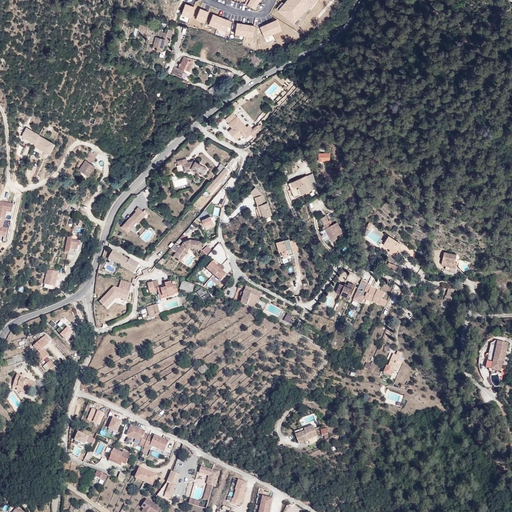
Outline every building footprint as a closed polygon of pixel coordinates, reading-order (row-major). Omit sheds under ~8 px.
[(287,0),(278,10),(294,23),(308,6),(313,0),(287,0)] [(317,0),(313,0),(308,6),(310,8),(317,0)] [(158,37),(156,37),(153,46),(156,47),(155,50),(163,52),(165,45),(168,46),(169,39),(170,39),(173,30),(168,29),(167,33),(162,32),(160,35),(158,36),(158,37)] [(253,60),(250,62),(252,66),(260,59),(261,58),(256,53),(251,57),(253,60)] [(178,68),(175,67),(172,73),(181,78),(185,70),(188,72),(193,62),(194,60),(184,56),(178,68)] [(260,59),(252,66),(254,68),(262,62),(260,59)] [(216,84),(209,89),(212,94),(219,90),(216,84)] [(256,89),(245,96),(247,100),(258,93),(256,89)] [(237,116),(228,124),(232,128),(228,132),(235,139),(241,133),(242,134),(246,139),(250,135),(254,139),(261,132),(257,127),(253,130),(249,133),(245,129),(247,128),(246,127),(237,116)] [(40,134),(26,127),(22,136),(35,143),(34,145),(49,153),(54,144),(39,135),(40,134)] [(88,162),(86,160),(79,170),(88,176),(95,166),(91,164),(96,155),(94,154),(92,156),(91,157),(88,162)] [(187,159),(177,161),(178,165),(182,164),(184,170),(191,168),(196,171),(203,175),(207,168),(195,161),(195,163),(192,161),(188,162),(187,159)] [(221,164),(217,168),(218,169),(215,173),(218,175),(225,168),(225,167),(221,164)] [(218,175),(207,188),(211,193),(225,177),(224,176),(229,171),(225,168),(218,175)] [(312,174),(307,176),(313,190),(317,188),(312,174)] [(307,175),(288,183),(294,197),(313,190),(307,176),(307,175)] [(176,176),(171,177),(174,189),(189,185),(187,177),(177,180),(176,176)] [(263,194),(256,187),(250,192),(255,197),(258,206),(260,205),(264,218),(272,215),(268,203),(266,203),(263,194)] [(0,236),(8,238),(15,205),(0,201),(0,202),(0,236)] [(212,214),(215,205),(210,202),(206,212),(212,214)] [(213,216),(219,218),(222,206),(216,204),(213,216)] [(131,217),(122,227),(127,232),(136,222),(138,223),(146,214),(138,207),(135,211),(136,211),(131,217)] [(212,222),(209,216),(201,221),(203,226),(212,222)] [(326,216),(321,218),(326,228),(325,229),(331,241),(337,238),(336,236),(342,233),(337,222),(331,226),(326,216)] [(80,246),(80,241),(77,240),(78,235),(73,234),(72,238),(67,237),(65,251),(69,252),(70,249),(75,250),(76,245),(80,246)] [(403,245),(389,236),(383,245),(391,249),(389,252),(395,256),(403,245)] [(292,248),(289,238),(279,242),(282,251),(292,248)] [(181,246),(176,242),(171,248),(176,252),(173,256),(180,262),(183,258),(182,255),(187,248),(193,246),(201,247),(202,241),(190,239),(184,241),(181,246)] [(201,247),(193,246),(187,248),(182,255),(183,258),(188,250),(193,248),(201,250),(201,247)] [(207,246),(202,251),(207,255),(212,250),(207,246)] [(129,260),(113,251),(108,259),(134,274),(139,264),(131,259),(130,261),(129,260)] [(456,255),(444,252),(441,264),(446,265),(445,269),(455,272),(457,263),(455,262),(456,255)] [(216,266),(212,262),(207,269),(214,275),(222,266),(219,263),(216,266)] [(398,266),(389,263),(387,266),(396,271),(398,266)] [(225,268),(222,266),(214,275),(221,281),(227,274),(223,271),(225,268)] [(54,290),(58,272),(47,270),(43,287),(54,290)] [(132,283),(121,280),(119,289),(114,287),(99,302),(106,308),(117,297),(127,301),(132,283)] [(361,280),(353,300),(362,304),(364,299),(367,293),(364,292),(367,285),(366,285),(367,283),(367,282),(361,280)] [(194,285),(182,281),(180,289),(192,292),(194,285)] [(160,288),(158,288),(158,290),(161,299),(166,297),(175,295),(175,294),(178,293),(176,285),(172,286),(171,282),(165,284),(166,286),(160,288)] [(344,285),(340,283),(336,293),(349,298),(354,285),(348,282),(347,285),(347,286),(344,285)] [(372,286),(368,284),(367,285),(364,292),(367,293),(364,299),(372,302),(373,301),(380,304),(385,293),(377,290),(376,292),(374,291),(375,289),(371,288),(372,286)] [(246,286),(244,291),(258,297),(260,297),(262,293),(246,286)] [(393,301),(398,287),(394,286),(388,305),(391,306),(393,300),(393,301)] [(455,290),(449,288),(447,296),(446,296),(445,300),(450,302),(450,301),(451,302),(455,290)] [(202,289),(197,292),(201,298),(207,293),(205,291),(204,292),(202,289)] [(258,297),(244,291),(243,293),(244,294),(243,296),(241,295),(239,302),(247,306),(247,305),(254,308),(256,302),(258,297)] [(157,304),(147,307),(149,316),(148,316),(148,319),(156,316),(159,316),(158,314),(156,314),(155,310),(159,309),(157,304)] [(53,352),(47,346),(49,344),(48,344),(51,341),(46,335),(33,346),(38,353),(35,356),(40,362),(53,352)] [(496,341),(491,344),(486,368),(501,371),(503,360),(504,360),(508,344),(496,341)] [(390,362),(389,361),(384,373),(391,376),(395,369),(398,371),(404,358),(400,357),(402,353),(398,351),(397,355),(394,354),(390,362)] [(54,366),(50,361),(43,367),(47,371),(50,369),(51,370),(54,366)] [(203,374),(208,369),(204,365),(198,371),(203,374)] [(36,383),(23,379),(24,375),(22,374),(21,376),(17,374),(13,387),(17,388),(18,386),(26,389),(25,392),(25,393),(29,394),(32,387),(34,387),(36,383)] [(117,432),(122,422),(113,418),(108,428),(117,432)] [(140,429),(131,425),(127,435),(141,441),(139,445),(144,447),(149,435),(144,433),(145,431),(142,430),(141,431),(139,431),(140,429)] [(305,432),(296,435),(299,444),(318,437),(314,426),(304,429),(305,432)] [(95,439),(79,432),(75,440),(85,445),(87,442),(92,444),(95,439)] [(154,437),(149,435),(144,447),(150,450),(152,446),(164,451),(168,443),(165,442),(166,440),(154,435),(154,437)] [(122,454),(123,453),(114,449),(110,457),(123,463),(126,464),(129,457),(122,454)] [(123,463),(110,457),(109,460),(122,466),(123,463)] [(217,486),(221,472),(201,466),(199,473),(209,476),(207,483),(208,484),(213,485),(217,486)] [(157,476),(139,468),(135,478),(153,485),(157,476)] [(181,475),(171,471),(167,482),(176,485),(181,475)] [(95,477),(106,480),(107,475),(97,472),(95,477)] [(232,499),(231,503),(240,506),(244,493),(245,493),(248,482),(238,479),(235,490),(236,491),(233,499),(232,499)] [(166,493),(172,496),(176,486),(170,484),(166,493)] [(213,485),(208,484),(204,499),(209,500),(213,485)] [(262,496),(258,511),(270,511),(273,498),(262,496)] [(143,509),(141,511),(160,511),(162,510),(147,499),(141,508),(143,509)] [(200,501),(190,499),(189,504),(198,507),(200,501)]
